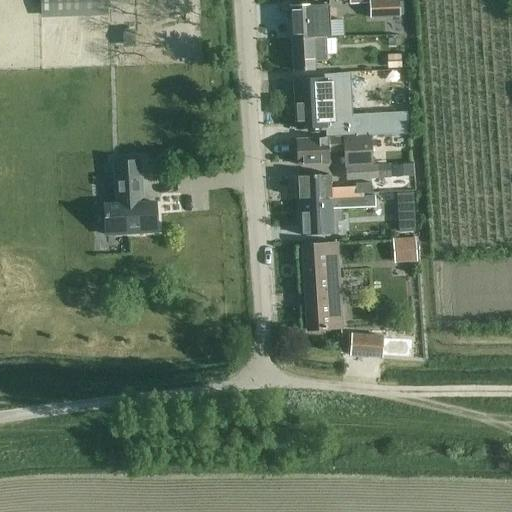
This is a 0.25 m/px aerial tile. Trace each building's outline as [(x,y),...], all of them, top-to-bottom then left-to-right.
[(40,0),(41,14),(51,14),(51,17),(106,16),(105,0),(40,0)] [(397,0),(396,0),(370,1),(370,18),(398,17),(397,0)] [(291,39),(320,37),(326,37),(330,37),(328,5),(323,6),(289,7),(291,39)] [(327,61),(326,37),(291,39),(293,71),(314,70),(314,61),(327,61)] [(400,55),(387,56),(387,69),(400,68),(400,55)] [(323,81),(294,83),(295,105),(328,103),(338,102),(338,88),(370,86),(370,73),(364,74),(332,75),(332,81),(323,81)] [(344,93),(344,102),(365,101),(365,92),(344,93)] [(339,118),(338,102),(328,103),(295,105),(296,128),(325,127),(333,126),(334,139),(370,137),(393,136),(392,123),(367,123),(366,116),(339,118)] [(372,116),(372,105),(349,104),(349,115),(372,116)] [(294,122),(278,123),(279,138),(295,137),(294,122)] [(343,167),(372,165),(370,137),(334,139),(296,141),(297,164),(328,163),(327,153),(342,152),(343,167)] [(116,205),(103,206),(105,235),(157,232),(155,203),(142,204),(140,177),(140,161),(113,163),(114,179),(116,205)] [(345,180),(389,178),(388,165),(344,168),(345,180)] [(411,165),(391,165),(392,177),(412,177),(411,165)] [(330,189),(329,175),(298,176),(299,201),(340,199),(340,195),(362,194),(371,194),(370,183),(354,184),(354,187),(330,189)] [(393,193),(378,194),(379,202),(393,201),(393,193)] [(340,199),(299,201),(300,224),(301,238),(338,236),(337,223),(331,223),(331,210),(340,210),(358,209),(363,209),(374,208),(374,197),(340,199)] [(413,221),(397,222),(398,232),(414,231),(413,221)] [(413,239),(392,240),(393,263),(414,262),(413,239)] [(321,245),(301,246),(307,330),(339,328),(335,262),(322,263),(321,245)] [(352,334),(351,355),(381,357),(382,335),(352,334)]
